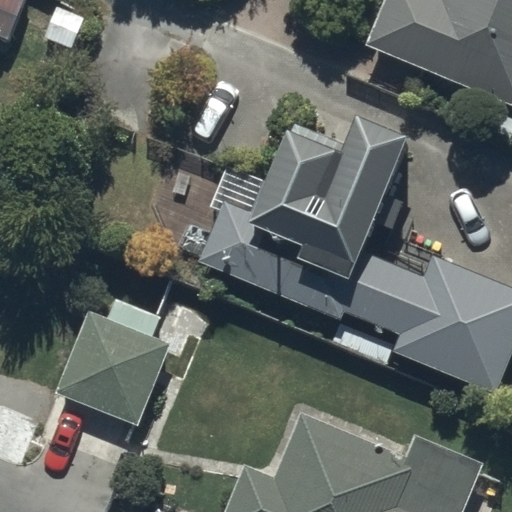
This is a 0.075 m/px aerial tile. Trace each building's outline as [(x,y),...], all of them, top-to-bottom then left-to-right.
[(0,0),(0,45),(5,48),(25,0),(0,0)] [(511,0),(387,0),(367,51),(511,111),(511,0)] [(511,360),(511,294),(401,249),(413,219),(383,206),(408,146),(359,125),(348,151),(293,129),(268,190),(226,173),(211,211),(222,216),(215,235),(190,225),(180,250),(203,260),(200,268),(342,326),(346,316),(400,338),(392,357),(496,400),(511,360)] [(109,324),(89,317),(57,399),(140,432),(172,351),(152,343),(167,303),(124,286),(109,324)] [(246,471),(227,511),(467,511),(485,473),(418,443),(408,465),(303,419),(275,484),(246,471)]
